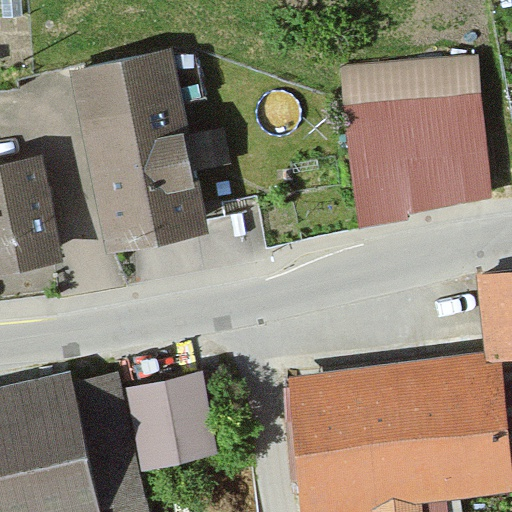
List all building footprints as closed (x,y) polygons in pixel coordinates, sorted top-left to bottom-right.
[(149,47),(52,65),(84,240),(181,222),(149,47)] [(331,57),(344,225),(477,187),(466,47),(331,57)] [(0,153),(0,266),(39,259),(19,150),(0,153)] [(462,344),(267,370),(285,511),(413,511),(413,508),(510,495),(493,364),(511,361),(511,255),(451,263),(462,344)] [(0,511),(129,511),(116,462),(200,443),(186,366),(106,381),(103,367),(62,376),(58,362),(0,377),(0,511)]
